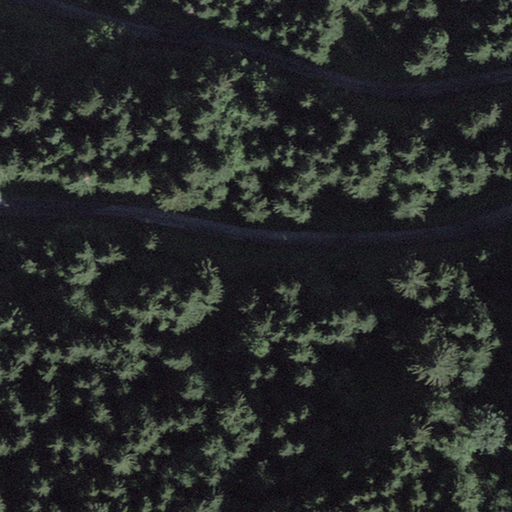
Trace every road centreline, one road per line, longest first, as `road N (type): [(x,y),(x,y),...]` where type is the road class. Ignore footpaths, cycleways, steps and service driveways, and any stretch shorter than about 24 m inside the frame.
road 1 (unclassified): [(0,208),(110,211),(292,239),(400,240),(445,236),(511,211)]
road 2 (unclassified): [(511,75),(434,91),(374,90),(264,53),(126,30),(34,0)]
